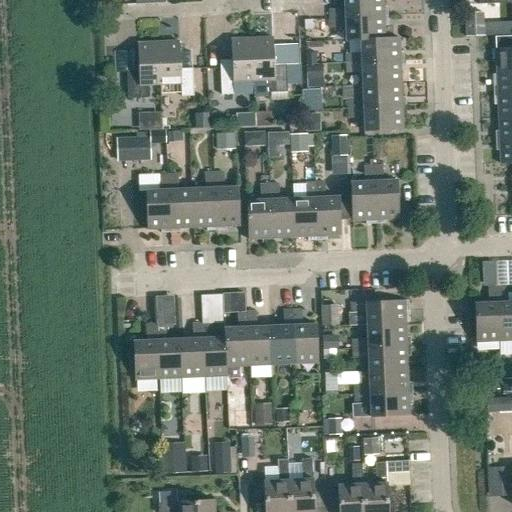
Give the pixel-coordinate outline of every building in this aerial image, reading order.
[(382,0),(343,0),(344,9),(329,10),(329,19),(387,17),(387,7),(383,7),(382,0)] [(384,40),(384,39),(384,27),(388,26),(387,17),(329,19),(330,29),(345,28),(346,42),(360,42),(360,41),(384,40)] [(313,20),(304,21),(304,31),(313,30),(313,20)] [(496,73),(511,72),(511,36),(494,37),(495,50),(491,50),(491,60),(495,60),(496,73)] [(252,39),(253,82),(265,81),(265,94),(287,93),(286,65),(274,66),(273,38),(252,39)] [(384,40),(360,41),(360,42),(361,54),(345,55),(346,64),(404,62),(403,52),(399,52),(399,38),(384,39),(384,40)] [(231,40),(232,68),(220,68),(221,96),(233,95),(233,82),(253,82),(252,39),(231,40)] [(158,43),(160,86),(180,85),(181,97),(193,97),(192,69),(180,70),(179,42),(158,43)] [(137,44),(138,72),(126,72),(127,100),(149,99),(148,86),(160,86),(158,43),(137,44)] [(316,53),(306,54),(306,66),(316,65),(316,53)] [(400,72),(404,71),(404,62),(346,64),(346,74),(361,73),(362,86),(401,85),(400,72)] [(323,67),(306,67),(307,80),(323,79),(323,67)] [(497,86),(493,86),(493,96),(511,95),(511,72),(496,73),(497,86)] [(401,85),(362,86),(363,100),(347,100),(348,110),(406,107),(405,98),(401,98),(401,85)] [(302,94),(302,110),(317,110),(317,94),(302,94)] [(511,95),(493,96),(493,106),(497,106),(498,119),(511,118),(511,95)] [(402,117),(406,117),(406,107),(348,110),(348,119),(363,119),(364,132),(403,131),(402,117)] [(136,129),(159,128),(158,112),(135,113),(136,129)] [(208,114),(195,114),(196,129),(209,129),(208,114)] [(320,115),(305,115),(306,133),(320,132),(320,115)] [(511,118),(498,119),(499,132),(495,132),(495,142),(511,140),(511,118)] [(346,164),(345,136),(329,136),(330,164),(346,164)] [(117,158),(149,158),(149,140),(117,140),(117,158)] [(511,140),(495,142),(496,151),(500,151),(500,165),(511,164),(511,140)] [(373,167),(363,167),(364,183),(350,183),(352,222),(365,221),(365,225),(375,225),(373,167)] [(382,167),(373,167),(375,225),(385,224),(385,220),(398,220),(397,181),(383,182),(382,167)] [(214,174),(216,232),(226,231),(226,227),(239,226),(238,188),(224,188),(223,173),(214,174)] [(205,189),(191,190),(193,229),(206,228),(206,232),(216,232),(214,174),(204,174),(205,189)] [(177,175),(168,176),(170,234),(180,233),(180,229),(193,229),(191,190),(178,190),(177,175)] [(168,176),(138,177),(139,192),(145,192),(147,231),(161,230),(161,234),(170,234),(168,176)] [(305,184),(306,199),(292,200),(294,238),(307,238),(307,242),(317,241),(315,183),(305,184)] [(324,183),(315,183),(317,241),(327,241),(326,237),(340,236),(339,198),(325,198),(324,183)] [(259,186),(260,201),(246,201),(248,240),(261,240),(262,244),(271,243),(269,185),(259,186)] [(279,185),(269,185),(271,243),(281,243),(281,239),(294,238),(292,200),(279,200),(279,185)] [(481,285),(511,284),(511,259),(480,261),(481,285)] [(487,289),(488,304),(474,304),(476,343),(499,342),(497,288),(487,289)] [(506,288),(497,288),(499,342),(511,341),(511,302),(507,303),(506,288)] [(227,311),(242,311),(241,292),(226,293),(227,311)] [(219,322),(219,294),(199,295),(199,322),(219,322)] [(153,325),(173,325),(172,295),(152,296),(153,325)] [(408,301),(350,304),(351,314),(366,313),(366,326),(405,325),(404,312),(408,312),(408,301)] [(321,306),(321,325),(338,325),(337,305),(321,306)] [(292,311),(282,312),(283,327),(270,327),(271,366),(294,365),(292,311)] [(292,311),(294,365),(318,364),(316,325),(302,326),(301,311),(292,311)] [(237,313),(237,328),(223,329),(224,338),(225,338),(226,368),(227,368),(248,367),(246,313),(237,313)] [(256,313),(246,313),(248,367),(271,366),(270,327),(256,328),(256,313)] [(192,340),(179,340),(181,379),(204,378),(201,324),(192,325),(192,340)] [(225,338),(224,338),(211,339),(211,324),(201,324),(204,378),(227,377),(227,368),(226,368),(225,338)] [(367,340),(352,340),(352,350),(410,347),(410,338),(406,338),(405,325),(366,326),(367,340)] [(147,342),(133,342),(135,381),(158,380),(156,326),(146,327),(147,342)] [(165,326),(156,326),(158,380),(181,379),(179,340),(166,341),(165,326)] [(337,337),(322,338),(322,351),(338,350),(337,337)] [(406,357),(410,357),(410,347),(352,350),(353,359),(368,359),(368,372),(407,370),(406,357)] [(368,372),(369,385),(354,386),(354,395),(412,393),(412,383),(407,383),(407,370),(368,372)] [(498,372),(486,372),(487,391),(499,390),(498,372)] [(325,374),(325,396),(337,396),(336,374),(325,374)] [(511,379),(502,380),(503,393),(511,393),(511,379)] [(412,393),(354,395),(355,405),(370,404),(370,418),(409,416),(408,403),(412,402),(412,393)] [(361,439),(361,452),(375,451),(375,438),(361,439)] [(184,472),(183,442),(158,443),(159,473),(184,472)] [(291,511),(327,511),(326,490),(313,490),(312,459),(302,460),(303,480),(289,481),(291,511)] [(291,511),(289,481),(288,461),(279,461),(280,482),(263,482),(264,511),(291,511)] [(363,511),(388,511),(386,464),(376,464),(377,483),(362,484),(363,511)] [(338,485),(338,489),(326,490),(327,511),(363,511),(362,484),(361,465),(352,465),(353,484),(338,485)] [(511,467),(501,468),(503,497),(511,496),(511,467)] [(162,511),(179,511),(178,511),(214,511),(214,499),(179,501),(179,492),(157,492),(157,502),(157,511),(162,511)]
